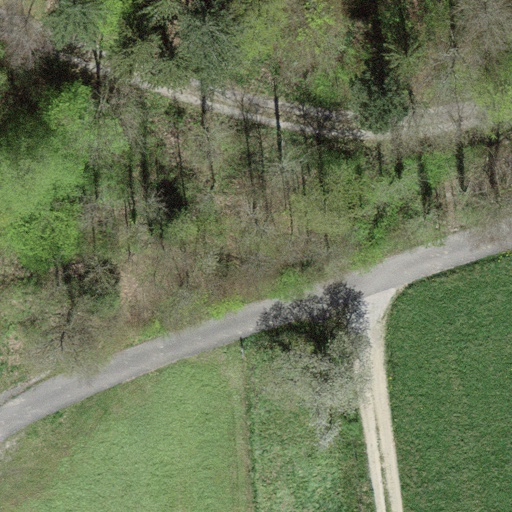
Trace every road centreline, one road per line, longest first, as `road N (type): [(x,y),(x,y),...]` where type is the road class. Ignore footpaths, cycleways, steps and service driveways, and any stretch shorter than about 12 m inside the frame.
road 1 (track): [(0,423),(211,333),(511,232)]
road 2 (track): [(0,22),(157,82),(347,127),(511,108)]
road 3 (track): [(389,511),(358,282)]
